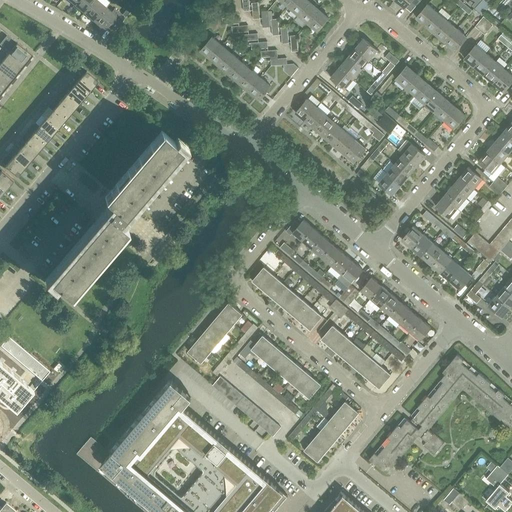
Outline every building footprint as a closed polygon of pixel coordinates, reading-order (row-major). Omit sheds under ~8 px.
[(79,0),(75,5),(85,13),(95,0),(79,0)] [(96,0),(95,0),(85,13),(94,22),(106,8),(103,5),(96,0)] [(309,1),(307,0),(293,0),(288,7),(297,15),(309,1)] [(394,0),(404,8),(405,6),(410,11),(414,6),(419,0),(394,0)] [(319,9),(309,1),(297,15),(307,23),(319,9)] [(472,10),(462,2),(459,6),(469,14),(472,10)] [(425,25),(437,12),(427,4),(416,18),(425,25)] [(106,8),(94,22),(104,30),(108,25),(114,31),(125,18),(114,9),(112,13),(106,8)] [(328,17),(319,9),(307,23),(317,31),(328,17)] [(447,20),(437,12),(425,25),(435,34),(447,20)] [(475,26),(479,30),(488,20),(483,16),(475,26)] [(447,20),(435,34),(445,42),(456,28),(447,20)] [(488,20),(479,30),(484,34),(493,24),(488,20)] [(466,37),(456,28),(445,42),(455,50),(466,37)] [(507,46),(510,43),(501,34),(497,38),(507,46)] [(31,60),(30,59),(33,55),(8,35),(1,43),(11,50),(10,52),(26,65),(27,66),(31,60)] [(210,59),(222,45),(212,37),(200,51),(210,59)] [(363,38),(355,48),(369,60),(377,50),(363,38)] [(222,45),(210,59),(220,67),(231,53),(222,45)] [(474,67),(485,53),(475,45),(464,58),(474,67)] [(360,69),(369,60),(355,48),(347,58),(360,69)] [(26,65),(10,52),(2,61),(18,74),(25,65),(26,65)] [(399,61),(389,52),(385,57),(395,65),(399,61)] [(220,67),(229,75),(241,61),(231,53),(220,67)] [(474,67),(483,75),(495,61),(485,53),(474,67)] [(347,58),(339,67),(352,79),(360,69),(347,58)] [(0,59),(0,73),(11,83),(12,84),(17,78),(16,77),(18,74),(2,61),(0,59)] [(251,69),(241,61),(229,75),(239,83),(251,69)] [(493,83),(505,69),(495,61),(483,75),(493,83)] [(395,79),(405,87),(417,73),(407,65),(395,79)] [(82,66),(75,74),(91,88),(92,89),(99,80),(98,80),(82,66)] [(352,79),(339,67),(330,77),(344,89),(352,79)] [(260,78),(251,69),(239,83),(249,91),(260,78)] [(511,80),(511,75),(505,69),(493,83),(503,91),(511,80)] [(375,81),(379,85),(387,75),(383,72),(375,81)] [(0,73),(0,88),(4,92),(11,83),(0,73)] [(405,87),(414,95),(426,82),(417,73),(405,87)] [(75,74),(68,82),(84,96),(85,97),(92,89),(91,88),(75,74)] [(270,86),(260,78),(249,91),(259,100),(270,86)] [(379,85),(375,81),(367,91),(370,94),(379,85)] [(68,82),(62,90),(78,104),(78,105),(85,97),(84,96),(68,82)] [(321,82),(317,86),(327,95),(328,94),(331,90),(321,82)] [(426,82),(414,95),(424,103),(435,90),(426,82)] [(62,90),(55,98),(71,112),(72,112),(78,105),(78,104),(62,90)] [(331,90),(328,94),(338,102),(341,98),(331,90)] [(424,103),(433,111),(445,98),(435,90),(424,103)] [(377,91),(368,101),(373,106),(381,96),(377,91)] [(352,95),(348,100),(358,109),(362,104),(352,95)] [(55,98),(48,106),(64,120),(65,120),(72,112),(71,112),(55,98)] [(341,98),(338,102),(347,110),(350,106),(341,98)] [(445,98),(433,111),(443,120),(455,106),(445,98)] [(307,99),(295,112),(305,121),(317,107),(307,99)] [(48,106),(41,114),(57,128),(58,128),(65,120),(64,120),(48,106)] [(350,106),(347,110),(357,118),(360,114),(350,106)] [(395,118),(398,115),(388,106),(385,110),(395,118)] [(465,115),(455,106),(443,120),(453,128),(465,115)] [(317,107),(305,121),(315,129),(326,115),(317,107)] [(376,123),(389,134),(398,123),(385,112),(376,123)] [(41,114),(35,122),(51,136),(52,136),(58,128),(57,128),(41,114)] [(360,114),(357,118),(367,126),(370,122),(360,114)] [(326,115),(315,129),(325,137),(336,123),(339,119),(335,116),(332,120),(326,115)] [(408,123),(398,115),(395,118),(405,127),(408,123)] [(35,122),(28,130),(44,143),(45,144),(52,136),(51,136),(35,122)] [(370,122),(367,126),(373,132),(372,134),(379,140),(384,135),(380,131),(370,122)] [(511,122),(503,132),(511,139),(511,122)] [(336,123),(325,137),(334,145),(345,131),(348,128),(345,124),(342,128),(336,123)] [(417,131),(408,123),(405,127),(414,135),(417,131)] [(28,130),(21,138),(37,151),(38,152),(45,144),(44,143),(28,130)] [(345,131),(334,145),(344,153),(355,139),(345,131)] [(417,131),(414,135),(424,143),(428,138),(428,137),(427,139),(417,131)] [(111,193),(106,198),(112,203),(109,207),(120,216),(122,213),(125,215),(126,216),(183,149),(182,148),(173,140),(163,132),(112,191),(113,191),(111,193)] [(511,139),(503,132),(495,141),(509,153),(511,149),(511,139)] [(21,138),(14,146),(31,159),(31,160),(38,152),(37,151),(21,138)] [(385,138),(377,148),(381,151),(389,142),(385,138)] [(428,138),(424,143),(433,151),(438,146),(428,138)] [(355,139),(344,153),(354,162),(365,148),(355,139)] [(407,140),(398,150),(403,154),(416,165),(425,155),(411,144),(407,140)] [(495,141),(487,151),(501,163),(509,153),(495,141)] [(14,146),(8,154),(24,167),(25,168),(31,160),(31,159),(14,146)] [(372,161),(381,151),(377,148),(369,158),(372,161)] [(501,163),(487,151),(478,161),(492,173),(501,163)] [(8,154),(1,162),(17,175),(18,176),(25,168),(24,167),(8,154)] [(403,154),(395,163),(409,175),(416,165),(403,154)] [(364,171),(372,161),(369,158),(360,168),(364,171)] [(395,163),(386,173),(400,185),(409,175),(395,163)] [(460,177),(474,188),(482,178),(468,167),(460,177)] [(7,189),(14,180),(0,168),(0,182),(6,188),(7,189)] [(386,173),(378,183),(392,194),(400,185),(386,173)] [(497,176),(493,181),(503,190),(507,185),(497,176)] [(474,188),(460,177),(452,187),(465,198),(474,188)] [(503,190),(493,181),(489,186),(499,195),(503,190)] [(465,198),(452,187),(443,197),(457,208),(465,198)] [(457,208),(443,197),(435,206),(449,218),(457,208)] [(480,210),(484,214),(492,204),(488,200),(480,210)] [(99,223),(51,279),(58,284),(70,295),(71,296),(119,240),(129,229),(128,228),(117,219),(120,216),(109,207),(99,218),(101,220),(99,223)] [(433,222),(436,218),(426,210),(422,215),(432,223),(433,222)] [(484,214),(480,210),(472,220),(475,223),(484,214)] [(443,230),(446,226),(436,218),(433,222),(443,230)] [(295,220),(286,231),(290,235),(292,233),(302,241),(313,228),(303,219),(299,224),(295,220)] [(457,224),(453,229),(463,237),(468,232),(457,224)] [(412,248),(423,234),(413,226),(401,239),(412,248)] [(446,226),(443,230),(452,238),(456,235),(446,226)] [(511,238),(511,236),(511,231),(505,226),(501,230),(511,238)] [(313,228),(302,241),(307,245),(306,247),(310,250),(312,249),(323,236),(313,228)] [(509,240),(511,238),(501,230),(498,235),(507,242),(509,240)] [(468,241),(473,245),(480,236),(476,232),(468,241)] [(423,234),(412,248),(421,256),(432,242),(423,234)] [(456,235),(452,238),(462,247),(465,243),(456,235)] [(503,247),(505,245),(507,242),(498,235),(494,239),(503,247)] [(323,236),(312,249),(322,257),(333,244),(323,236)] [(473,245),(477,249),(485,240),(480,236),(473,245)] [(494,239),(490,244),(491,261),(501,250),(503,247),(494,239)] [(477,249),(491,261),(490,244),(485,240),(477,249)] [(290,256),(293,252),(294,250),(284,242),(280,247),(290,256)] [(442,250),(432,242),(421,256),(430,264),(442,250)] [(465,243),(462,247),(472,255),(475,251),(465,243)] [(333,244),(322,257),(332,266),(343,253),(333,244)] [(511,251),(505,245),(503,247),(501,250),(511,258),(511,256),(511,251)] [(275,254),(284,262),(288,258),(278,249),(275,254)] [(452,258),(442,250),(430,264),(440,272),(452,258)] [(303,260),(293,252),(290,256),(300,264),(303,260)] [(343,253),(332,266),(342,274),(353,261),(343,253)] [(288,258),(284,262),(294,270),(298,266),(288,258)] [(440,272),(450,280),(462,266),(452,258),(440,272)] [(484,259),(476,269),(481,273),(489,263),(484,259)] [(313,268),(303,260),(300,264),(310,272),(313,268)] [(353,261),(342,274),(351,282),(362,269),(353,261)] [(496,261),(487,271),(491,274),(499,264),(496,261)] [(294,270),(304,279),(308,274),(298,266),(294,270)] [(472,275),(462,266),(450,280),(460,289),(472,275)] [(252,280),(262,288),(273,275),(264,267),(252,280)] [(323,276),(313,268),(310,272),(319,280),(323,276)] [(487,271),(479,280),(483,283),(491,274),(487,271)] [(308,274),(304,279),(313,286),(317,282),(308,274)] [(283,283),(273,275),(262,288),(272,297),(283,283)] [(323,276),(319,280),(329,289),(333,285),(323,276)] [(370,298),(381,285),(371,277),(361,290),(370,298)] [(313,286),(323,294),(326,290),(317,282),(313,286)] [(293,291),(283,283),(272,297),(282,305),(293,291)] [(350,284),(339,297),(344,301),(352,291),(355,288),(350,284)] [(381,285),(370,298),(380,306),(391,293),(381,285)] [(510,307),(511,304),(511,291),(505,285),(497,295),(510,307)] [(352,291),(344,301),(348,305),(357,295),(359,291),(355,288),(352,291)] [(471,289),(467,294),(477,303),(481,298),(475,293),(471,289)] [(336,298),(326,290),(323,294),(333,303),(336,298)] [(291,313),(302,299),(293,291),(282,305),(291,313)] [(391,293),(380,306),(390,315),(401,302),(391,293)] [(510,307),(497,295),(488,305),(502,317),(510,307)] [(301,321),(312,307),(302,299),(291,313),(301,321)] [(229,302),(220,312),(234,323),(242,313),(229,302)] [(401,302),(390,315),(400,323),(411,310),(401,302)] [(312,307),(301,321),(310,329),(322,316),(312,307)] [(353,320),(357,316),(347,308),(344,312),(353,320)] [(358,313),(368,321),(371,318),(361,309),(358,313)] [(410,331),(421,318),(411,310),(400,323),(410,331)] [(220,312),(212,321),(226,333),(234,323),(220,312)] [(367,324),(357,316),(353,320),(363,328),(367,324)] [(381,326),(371,318),(368,321),(377,330),(381,326)] [(421,318),(410,331),(420,340),(431,327),(421,318)] [(204,331),(217,342),(226,333),(212,321),(204,331)] [(253,323),(245,333),(249,336),(257,327),(253,323)] [(363,328),(373,337),(376,332),(367,324),(363,328)] [(321,338),(331,347),(343,333),(333,325),(321,338)] [(377,330),(387,338),(391,334),(381,326),(377,330)] [(204,331),(196,341),(209,352),(217,342),(204,331)] [(373,337),(382,345),(386,341),(376,332),(373,337)] [(237,343),(241,346),(249,336),(245,333),(237,343)] [(352,341),(343,333),(331,347),(341,355),(352,341)] [(387,338),(397,346),(400,342),(391,334),(387,338)] [(251,339),(240,353),(245,357),(250,352),(253,355),(256,352),(261,356),(272,343),(263,335),(255,343),(251,339)] [(201,362),(209,352),(196,341),(187,351),(201,362)] [(352,341),(341,355),(350,363),(362,349),(352,341)] [(382,345),(392,353),(395,349),(386,341),(382,345)] [(401,342),(400,342),(397,346),(407,355),(411,350),(401,342)] [(237,343),(229,352),(233,356),(241,346),(237,343)] [(272,343),(261,356),(271,364),(282,351),(272,343)] [(20,346),(12,356),(42,381),(50,372),(20,346)] [(371,358),(362,349),(350,363),(360,371),(371,358)] [(405,357),(395,349),(392,353),(401,361),(405,357)] [(282,351),(271,364),(280,373),(292,359),(282,351)] [(221,362),(225,365),(233,356),(229,352),(221,362)] [(442,371),(445,374),(463,388),(511,429),(511,404),(502,397),(505,394),(498,389),(496,391),(489,385),(491,382),(479,372),(476,375),(461,362),(463,359),(457,354),(442,371)] [(381,366),(371,358),(360,371),(369,379),(381,366)] [(292,359),(280,373),(290,381),(301,367),(292,359)] [(247,373),(251,369),(241,361),(238,365),(247,373)] [(0,397),(10,407),(28,386),(0,362),(0,397)] [(225,365),(221,362),(213,372),(217,375),(225,365)] [(381,366),(369,379),(379,387),(391,374),(381,366)] [(301,367),(290,381),(300,389),(311,376),(301,367)] [(260,377),(251,369),(247,373),(257,381),(260,377)] [(463,388),(445,374),(440,379),(443,382),(430,397),(427,395),(417,407),(420,409),(413,417),(415,418),(411,422),(407,419),(400,427),(398,425),(387,437),(390,439),(377,454),(374,452),(369,459),(386,473),(419,434),(427,441),(423,445),(434,454),(444,442),(428,429),(463,388)] [(218,389),(225,380),(220,376),(212,385),(218,389)] [(311,376),(300,389),(310,397),(321,384),(311,376)] [(260,377),(257,381),(266,389),(270,385),(260,377)] [(163,391),(101,464),(157,511),(274,511),(288,496),(183,408),(192,397),(172,380),(163,391)] [(230,384),(225,380),(218,389),(222,393),(230,384)] [(230,384),(222,393),(227,397),(235,388),(230,384)] [(280,393),(270,385),(266,389),(276,397),(280,393)] [(239,392),(235,388),(227,397),(231,401),(239,392)] [(329,388),(321,397),(326,401),(334,391),(329,388)] [(236,405),(244,396),(239,392),(231,401),(236,405)] [(289,401),(280,393),(276,397),(286,405),(289,401)] [(248,399),(244,396),(236,405),(241,409),(248,399)] [(317,410),(326,401),(321,397),(313,407),(317,410)] [(248,399),(241,409),(245,413),(253,403),(248,399)] [(299,410),(289,401),(286,405),(296,414),(299,410)] [(345,401),(337,410),(350,422),(359,412),(345,401)] [(258,407),(253,403),(245,413),(250,416),(258,407)] [(258,407),(250,416),(254,420),(262,411),(258,407)] [(309,420),(317,410),(313,407),(305,417),(309,420)] [(337,410),(329,420),(342,432),(350,422),(337,410)] [(267,415),(262,411),(254,420),(259,424),(267,415)] [(264,428),(271,419),(267,415),(259,424),(264,428)] [(301,430),(309,420),(305,417),(297,426),(301,430)] [(276,423),(271,419),(264,428),(268,432),(276,423)] [(334,441),(342,432),(329,420),(321,430),(334,441)] [(281,426),(276,423),(268,432),(273,436),(281,426)] [(293,439),(301,430),(297,426),(289,436),(293,439)] [(321,430),(312,439),(326,451),(334,441),(321,430)] [(326,451),(312,439),(304,449),(318,461),(326,451)] [(511,460),(508,457),(500,466),(508,473),(511,469),(511,460)] [(487,466),(492,471),(486,478),(496,487),(486,500),(496,508),(499,504),(505,510),(511,502),(511,499),(506,495),(509,491),(500,483),(508,474),(492,460),(487,466)] [(449,504),(452,501),(459,493),(454,488),(444,499),(449,504)] [(365,511),(341,491),(322,511),(365,511)] [(459,492),(452,501),(462,509),(469,501),(459,492)] [(0,509),(0,511),(14,511),(15,511),(6,503),(0,509)]
